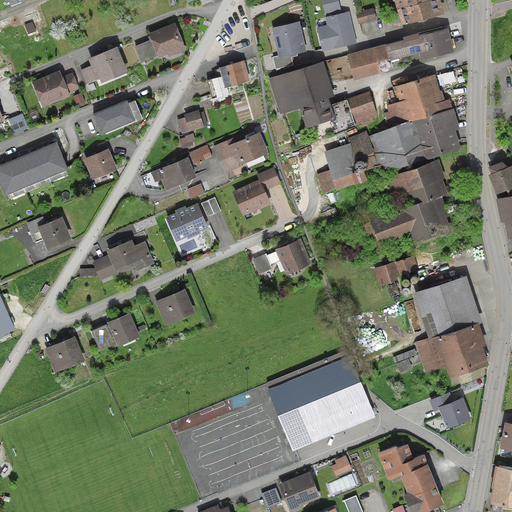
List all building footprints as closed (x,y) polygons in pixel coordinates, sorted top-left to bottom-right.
[(338,0),(321,0),(325,14),(341,10),(338,0)] [(394,0),(401,26),(444,14),(440,0),(394,0)] [(374,8),(356,13),(359,24),(377,19),(374,8)] [(357,44),(350,11),(325,17),(327,25),(317,27),(322,51),(357,44)] [(307,51),(300,21),(272,28),(278,55),(279,58),(297,53),(307,51)] [(185,47),(175,22),(149,33),(150,36),(158,55),(159,57),(168,54),(185,47)] [(404,40),(384,45),(388,60),(389,61),(420,53),(422,60),(454,52),(448,28),(419,36),(418,33),(403,37),(404,40)] [(158,55),(150,36),(148,37),(149,40),(135,46),(141,62),(158,55)] [(388,60),(384,45),(347,55),(354,80),(381,73),(378,62),(388,60)] [(128,72),(117,46),(88,59),(91,66),(81,70),(87,84),(99,79),(101,83),(128,72)] [(186,49),(185,47),(168,54),(169,57),(186,49)] [(279,58),(278,55),(272,57),(275,69),(294,65),(292,57),(298,56),(297,53),(279,58)] [(324,60),(268,78),(280,114),(301,108),(307,127),(333,119),(337,133),(356,127),(356,125),(348,99),(331,104),(329,98),(335,96),(324,60)] [(250,81),(244,61),(219,68),(221,76),(207,81),(212,99),(230,94),(228,87),(250,81)] [(388,71),(390,69),(391,68),(391,66),(391,65),(390,63),(389,62),(387,61),(385,61),(384,61),(382,62),(381,63),(380,65),(380,67),(381,68),(382,70),(383,71),(385,71),(387,71),(388,71)] [(62,76),(60,70),(32,81),(42,107),(70,96),(69,93),(79,88),(73,72),(62,76)] [(440,91),(435,74),(395,86),(400,101),(387,105),(389,111),(385,113),(389,128),(409,122),(453,108),(450,99),(445,100),(442,90),(440,91)] [(347,98),(348,99),(356,125),(378,117),(370,91),(347,98)] [(81,92),(73,96),(77,105),(85,101),(81,92)] [(128,103),(127,100),(92,114),(101,135),(105,133),(136,121),(128,103)] [(136,121),(105,133),(106,135),(143,119),(135,100),(128,103),(136,121)] [(460,129),(453,108),(409,122),(389,128),(368,136),(366,131),(347,138),(350,143),(324,151),(330,170),(316,174),(323,192),(336,188),(337,190),(367,181),(364,171),(377,165),(400,168),(461,148),(455,130),(460,129)] [(199,113),(198,110),(184,114),(185,117),(190,131),(204,127),(199,113)] [(204,111),(199,113),(204,127),(208,126),(204,111)] [(22,113),(8,119),(15,136),(24,132),(23,130),(29,128),(22,113)] [(190,131),(185,117),(177,119),(182,134),(190,131)] [(269,153),(260,132),(236,142),(231,144),(235,154),(240,165),(269,153)] [(193,133),(185,136),(187,144),(196,141),(193,133)] [(226,140),(232,155),(235,154),(231,144),(236,142),(234,137),(226,140)] [(232,155),(226,140),(219,143),(225,158),(232,155)] [(68,170),(57,142),(0,165),(0,185),(4,196),(68,170)] [(225,158),(219,143),(213,146),(220,161),(225,158)] [(207,144),(189,152),(194,164),(213,156),(207,144)] [(118,169),(109,148),(84,159),(92,180),(118,169)] [(197,177),(188,156),(151,172),(155,182),(161,179),(166,190),(197,177)] [(446,178),(439,159),(385,177),(392,196),(402,193),(407,207),(423,201),(424,204),(442,197),(449,195),(443,179),(446,178)] [(511,167),(511,166),(508,167),(502,162),(488,167),(491,174),(488,175),(496,194),(508,190),(511,188),(511,167)] [(257,174),(259,180),(232,191),(243,216),(271,204),(265,190),(281,183),(274,167),(257,174)] [(201,183),(186,189),(191,199),(205,193),(201,183)] [(504,222),(508,240),(511,238),(511,195),(510,196),(495,199),(501,222),(504,222)] [(215,197),(201,203),(207,217),(221,211),(215,197)] [(368,220),(362,222),(371,249),(411,235),(414,244),(451,231),(446,217),(449,216),(442,197),(424,204),(423,201),(407,207),(381,216),(379,208),(365,213),(368,220)] [(208,228),(198,203),(186,208),(185,206),(175,211),(175,212),(165,217),(176,242),(187,237),(188,239),(201,233),(200,232),(208,228)] [(71,238),(62,216),(46,223),(43,216),(26,223),(31,235),(32,235),(36,242),(43,239),(47,249),(71,238)] [(301,238),(275,249),(276,251),(280,260),(287,275),(312,264),(301,238)] [(135,245),(132,239),(106,250),(108,255),(92,262),(95,268),(97,272),(100,281),(119,272),(118,270),(134,263),(137,271),(154,263),(145,241),(135,245)] [(276,251),(267,255),(271,264),(280,260),(276,251)] [(266,253),(252,259),(258,274),(272,268),(271,264),(267,255),(266,253)] [(395,261),(373,268),(379,286),(397,281),(395,276),(418,269),(414,256),(396,262),(395,261)] [(97,272),(95,268),(80,268),(80,278),(97,277),(97,272)] [(413,293),(428,338),(479,322),(480,324),(482,323),(467,275),(413,293)] [(196,313),(185,289),(163,298),(174,322),(196,313)] [(0,336),(15,330),(0,293),(0,336)] [(174,322),(163,298),(155,301),(165,326),(174,322)] [(140,337),(130,312),(107,322),(108,325),(107,325),(107,324),(91,331),(100,351),(110,346),(111,349),(140,337)] [(483,347),(487,346),(480,324),(479,322),(428,338),(415,342),(425,373),(447,366),(450,377),(489,365),(483,347)] [(85,360),(75,336),(52,345),(62,370),(85,360)] [(62,370),(52,345),(45,348),(55,373),(62,370)] [(415,348),(393,357),(395,363),(417,354),(415,348)] [(349,356),(346,350),(267,383),(269,389),(267,390),(293,451),(376,417),(350,356),(349,356)] [(408,358),(397,363),(401,373),(412,368),(408,358)] [(471,420),(463,398),(453,401),(450,392),(429,400),(434,412),(439,410),(447,429),(471,420)] [(511,423),(505,422),(499,448),(511,451),(511,423)] [(397,446),(378,453),(389,480),(400,475),(408,493),(404,495),(410,511),(424,511),(444,504),(424,455),(414,459),(408,445),(398,449),(397,446)] [(351,469),(345,455),(334,460),(336,463),(332,465),(336,475),(351,469)] [(493,489),(490,503),(493,504),(501,505),(511,506),(511,467),(495,465),(491,488),(493,489)] [(321,498),(310,471),(278,484),(289,511),(292,511),(304,508),(303,505),(321,498)] [(282,502),(276,487),(261,493),(267,508),(282,502)] [(363,511),(356,495),(344,501),(348,511),(363,511)]
